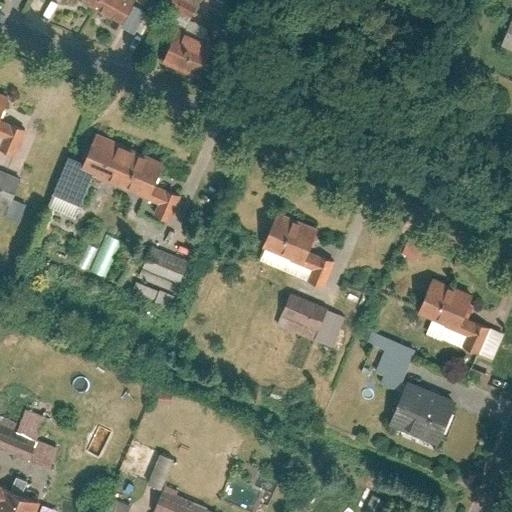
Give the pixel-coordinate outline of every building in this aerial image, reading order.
[(70,0),(120,25),(133,0),(70,0)] [(148,0),(185,22),(197,0),(148,0)] [(176,27),(161,61),(198,78),(213,43),(176,27)] [(0,98),(0,137),(3,139),(0,145),(0,151),(14,158),(26,130),(8,123),(6,128),(0,125),(0,116),(6,101),(0,98)] [(90,139),(76,173),(148,203),(143,215),(160,222),(172,194),(154,187),(152,192),(142,188),(152,165),(90,139)] [(61,168),(44,209),(71,220),(88,179),(61,168)] [(0,173),(0,208),(1,208),(13,179),(0,173)] [(5,219),(17,223),(23,207),(11,202),(5,219)] [(269,214),(255,248),(308,270),(303,282),(320,289),(331,261),(314,254),(311,259),(302,255),(312,232),(269,214)] [(406,237),(397,255),(413,262),(421,244),(406,237)] [(150,246),(139,273),(177,289),(189,263),(150,246)] [(421,277),(407,311),(460,333),(455,345),(472,352),(483,324),(466,317),(463,322),(454,318),(464,295),(421,277)] [(128,295),(167,306),(171,292),(132,281),(128,295)] [(290,296),(277,325),(313,342),(327,314),(290,296)] [(383,341),(368,377),(392,387),(407,351),(383,341)] [(401,386),(386,424),(438,445),(453,407),(401,386)] [(44,420),(23,412),(16,428),(2,422),(0,426),(0,451),(46,471),(57,446),(36,437),(44,420)] [(160,488),(172,457),(155,450),(142,481),(160,488)] [(161,488),(151,511),(202,511),(205,506),(161,488)] [(1,491),(0,494),(0,511),(35,511),(38,507),(1,491)]
